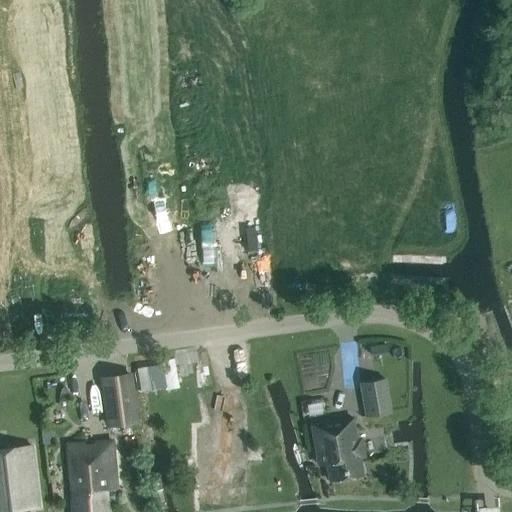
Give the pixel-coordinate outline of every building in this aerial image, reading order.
[(156,226),(157,243),(188,242),(188,225),(156,226)] [(128,246),(132,295),(149,294),(151,326),(168,324),(162,244),(128,246)] [(266,400),(255,354),(232,358),(242,404),(266,400)] [(139,423),(132,371),(98,376),(99,385),(102,385),(106,417),(105,417),(104,417),(105,427),(139,423)] [(366,416),(390,412),(384,378),(360,382),(366,416)] [(255,417),(218,424),(231,498),(260,492),(251,443),(260,441),(255,417)] [(312,425),(318,464),(327,463),(330,481),(363,475),(360,457),(363,457),(364,454),(362,440),(359,438),(357,438),(353,418),(312,425)] [(201,428),(178,432),(182,452),(189,451),(199,504),(231,498),(218,424),(201,428)] [(116,488),(113,441),(67,445),(72,511),(108,511),(107,489),(116,488)] [(27,511),(27,508),(38,507),(31,445),(0,448),(0,511),(27,511)]
